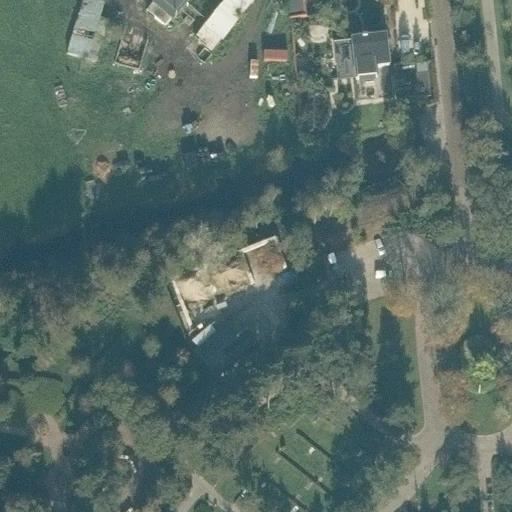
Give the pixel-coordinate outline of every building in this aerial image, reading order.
[(94,18),(98,3),(85,0),(83,0),(79,13),(94,18)] [(174,21),(191,0),(153,0),(152,2),(174,21)] [(211,52),(252,0),(224,0),(194,39),(211,52)] [(303,0),(294,0),(288,0),(289,19),(305,18),(303,0)] [(100,19),(104,5),(98,3),(94,18),(79,13),(67,55),(97,63),(100,56),(99,56),(102,44),(103,44),(104,41),(110,43),(115,24),(100,19)] [(355,82),(375,80),(374,69),(389,67),(386,38),(351,42),(353,59),(355,82)] [(143,56),(145,41),(122,39),(121,53),(143,56)] [(292,42),(273,42),(274,86),(294,86),(292,42)] [(434,63),(419,63),(420,91),(435,90),(434,63)] [(239,67),(226,74),(240,98),(253,90),(239,67)] [(236,124),(250,115),(246,107),(231,116),(236,124)] [(223,133),(230,128),(225,122),(219,126),(223,133)] [(254,151),(271,138),(266,131),(255,138),(256,140),(249,145),(254,151)] [(141,183),(201,163),(191,132),(130,152),(141,183)] [(242,159),(251,153),(245,144),(236,151),(242,159)] [(236,319),(193,355),(214,380),(257,344),(236,319)]
